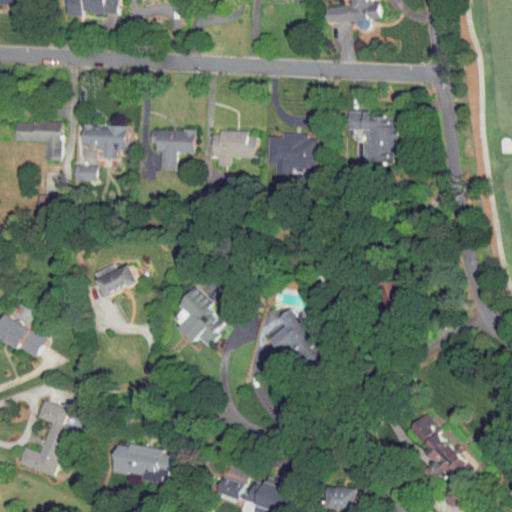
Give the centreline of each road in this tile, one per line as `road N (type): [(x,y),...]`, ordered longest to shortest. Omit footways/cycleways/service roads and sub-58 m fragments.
road 1 (residential): [(446,71),(0,51)]
road 2 (residential): [(511,338),(493,319),(472,266),(439,0)]
road 3 (residential): [(493,319),(428,348),(314,430),(287,434),(201,420)]
